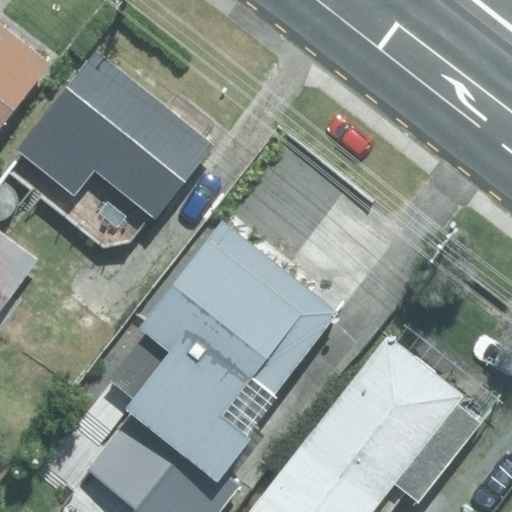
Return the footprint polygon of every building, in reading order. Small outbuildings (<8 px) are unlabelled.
[(0,0),(0,4),(6,9),(12,0),(0,0)] [(0,123),(42,71),(0,37),(0,123)] [(209,149),(93,54),(11,155),(71,203),(93,175),(149,222),(209,149)] [(139,334),(166,356),(118,415),(125,421),(83,475),(128,511),(218,511),(237,489),(220,475),(243,446),(223,431),(257,388),(268,396),(343,301),(320,281),(309,296),(223,228),(139,334)] [(0,309),(34,263),(0,238),(0,309)] [(452,410),(456,404),(377,343),(247,511),(372,511),(389,490),(414,509),(476,428),(452,410)]
